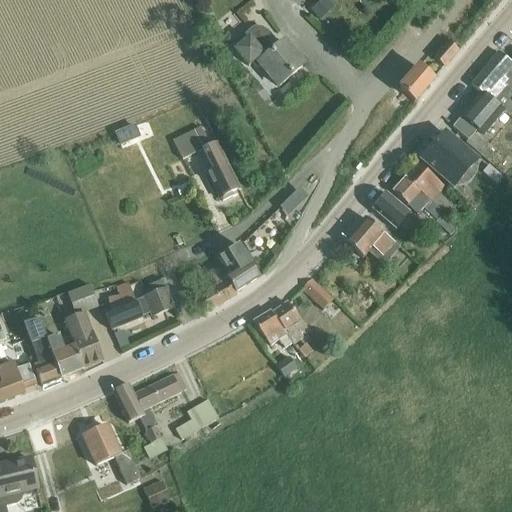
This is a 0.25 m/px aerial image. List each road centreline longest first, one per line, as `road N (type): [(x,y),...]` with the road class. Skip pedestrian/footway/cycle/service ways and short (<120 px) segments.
road 1 (tertiary): [(290,276),(511,21)]
road 2 (tertiary): [(0,426),(233,322),(290,276)]
road 3 (unclassified): [(461,0),(344,146),(290,276)]
